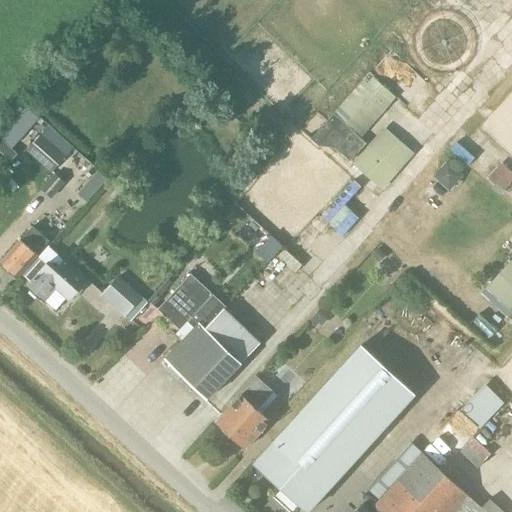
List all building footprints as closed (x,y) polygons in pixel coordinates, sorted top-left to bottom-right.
[(315,132),(350,163),(369,141),(362,136),(398,95),(369,70),(315,132)] [(0,136),(0,146),(8,154),(43,116),(30,104),(0,136)] [(382,188),(416,151),(386,124),(353,161),(382,188)] [(65,156),(41,135),(27,150),(51,172),(65,156)] [(107,178),(85,158),(76,169),(89,180),(81,190),(90,198),(107,178)] [(434,174),(450,189),(465,173),(449,158),(434,174)] [(511,168),(502,159),(488,174),(504,189),(511,181),(511,168)] [(55,174),(41,189),(51,198),(64,182),(55,174)] [(329,204),(351,181),(344,174),(322,198),(329,204)] [(343,234),(360,216),(347,203),(363,186),(356,179),(322,214),(343,234)] [(0,262),(17,277),(38,254),(37,254),(49,241),(32,226),(21,239),(0,262)] [(256,251),(270,261),(284,243),(270,233),(256,251)] [(511,260),(483,290),(511,317),(511,315),(511,260)] [(28,287),(44,302),(56,289),(69,302),(88,282),(66,262),(57,272),(49,264),(44,269),(38,264),(26,277),(32,282),(28,287)] [(181,330),(188,322),(195,328),(165,360),(208,400),(261,344),(225,310),(227,308),(213,295),(192,275),(159,310),(181,330)] [(104,295),(126,316),(141,299),(119,279),(104,295)] [(311,320),(328,333),(339,318),(322,305),(311,320)] [(473,322),(490,334),(497,324),(480,312),(473,322)] [(417,338),(424,346),(444,331),(438,323),(417,338)] [(322,481),(300,505),(308,511),(310,511),(416,395),(362,346),(276,439),(322,481)] [(216,424),(246,450),(271,423),(259,410),(274,393),(257,378),(216,424)] [(481,426),(506,400),(485,381),(460,408),(481,426)] [(474,434),(459,451),(477,467),(492,451),(474,434)] [(255,463),(300,505),(322,481),(276,439),(255,463)] [(378,479),(388,488),(421,452),(411,443),(378,479)] [(373,506),(379,511),(504,511),(490,499),(482,508),(422,453),(373,506)] [(373,511),(364,503),(355,511),(373,511)]
